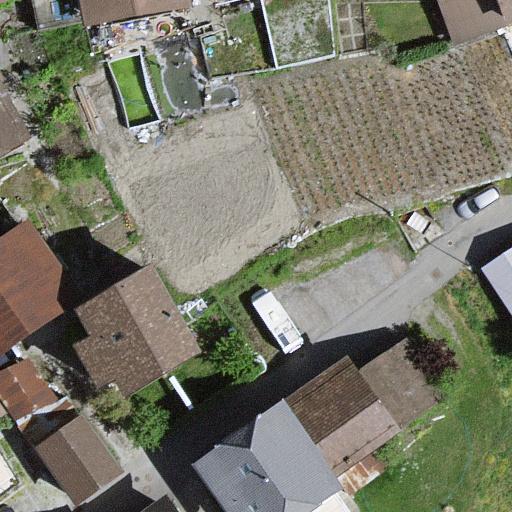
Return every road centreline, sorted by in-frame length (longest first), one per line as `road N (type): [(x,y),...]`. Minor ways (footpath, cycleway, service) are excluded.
road 1 (residential): [(363,328),(128,511)]
road 2 (residential): [(363,328),(511,235)]
